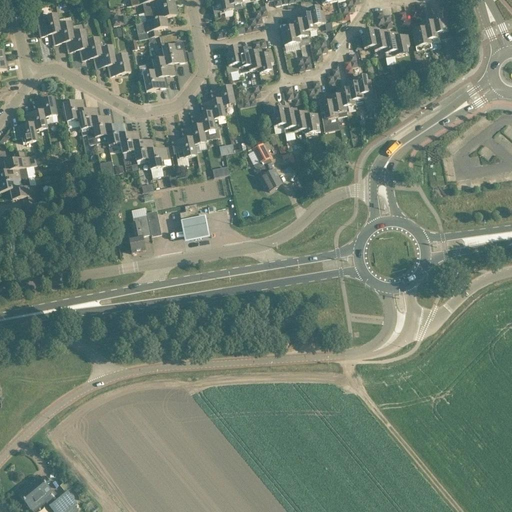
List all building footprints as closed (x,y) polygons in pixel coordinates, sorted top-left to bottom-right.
[(143,6),(145,15),(165,11),(176,9),(173,0),(168,0),(163,1),(163,2),(143,6)] [(213,9),(215,22),(221,21),(220,16),(224,15),(224,14),(234,12),(233,8),(232,1),(225,2),(225,0),(215,0),(217,8),(213,9)] [(356,0),(346,2),(347,8),(354,7),(360,6),(358,0),(356,0)] [(416,5),(418,11),(419,18),(425,16),(423,4),(416,5)] [(341,9),(343,16),(349,15),(355,13),(354,7),(347,8),(341,9)] [(165,11),(145,15),(147,24),(167,20),(167,21),(178,18),(176,9),(165,11)] [(307,12),(308,17),(309,22),(315,21),(316,28),(326,26),(323,14),(318,15),(317,10),(307,12)] [(256,20),(262,19),(268,18),(266,11),(254,14),(256,20)] [(420,24),(419,18),(418,11),(411,13),(414,25),(420,24)] [(378,26),(385,25),(384,18),(382,12),(376,14),(378,26)] [(112,22),(119,21),(117,14),(110,16),(112,22)] [(405,14),(399,15),(402,28),(408,26),(405,14)] [(350,21),(349,15),(343,16),(336,17),(338,23),(350,21)] [(317,32),(316,28),(315,21),(309,22),(308,17),(298,18),(299,23),(300,29),(306,27),(308,34),(317,32)] [(390,17),(384,18),(385,25),(386,31),(392,30),(390,17)] [(60,28),(60,27),(58,18),(37,22),(40,39),(52,37),(61,35),(60,28)] [(439,34),(440,42),(451,40),(450,33),(448,33),(446,22),(440,23),(439,18),(429,20),(430,24),(431,24),(432,29),(437,28),(439,34)] [(249,22),(250,28),(257,26),(263,25),(262,19),(256,20),(249,22)] [(147,24),(141,25),(136,26),(139,42),(148,41),(154,39),(159,38),(158,32),(169,30),(167,21),(167,20),(147,24)] [(290,25),(290,29),(292,35),(298,34),(299,40),(300,40),(301,45),(301,46),(310,44),(308,34),(306,27),(300,29),(299,23),(290,25)] [(431,42),(431,47),(441,45),(440,42),(439,34),(437,28),(432,29),(431,24),(430,24),(421,26),(422,31),(423,36),(429,34),(430,42),(431,42)] [(72,26),(60,28),(61,35),(52,37),(54,47),(66,45),(75,43),(74,36),(75,36),(73,29),(72,26)] [(87,34),(86,34),(84,26),(73,29),(75,36),(74,36),(75,43),(66,45),(68,55),(80,52),(90,50),(88,44),(89,44),(87,34)] [(258,32),(257,26),(250,28),(244,29),(246,35),(258,32)] [(285,48),(300,45),(301,45),(300,40),(299,40),(298,34),(292,35),(290,29),(281,31),(285,48)] [(114,31),(113,31),(113,32),(114,40),(123,38),(121,30),(114,31)] [(376,35),(377,35),(376,31),(363,34),(365,39),(362,40),(364,51),(374,49),(372,42),(378,41),(376,35)] [(432,50),(431,47),(431,42),(430,42),(429,34),(423,36),(422,31),(412,33),(417,54),(432,50)] [(216,35),(217,41),(229,38),(228,32),(216,35)] [(386,33),(377,35),(376,35),(378,41),(372,42),(374,49),(375,54),(384,52),(383,45),(389,43),(387,38),(386,33)] [(397,36),(387,38),(389,43),(383,45),(384,52),(386,60),(395,58),(394,54),(393,47),(399,46),(397,40),(398,40),(397,36)] [(360,38),(353,39),(356,52),(362,51),(360,38)] [(407,38),(398,40),(397,40),(399,46),(393,47),(394,54),(395,58),(408,56),(406,49),(409,48),(407,38)] [(90,50),(80,52),(82,63),(94,61),(103,59),(102,52),(100,42),(89,44),(88,44),(90,50)] [(265,42),(253,45),(254,51),(267,48),(265,42)] [(321,50),(322,56),(328,55),(325,42),(320,43),(321,50)] [(175,66),(187,64),(185,53),(183,44),(174,45),(175,48),(162,51),(164,62),(166,68),(175,66)] [(226,57),(228,68),(226,68),(227,75),(228,75),(229,75),(237,74),(237,73),(239,73),(239,71),(238,67),(237,60),(242,59),(241,53),(240,48),(230,50),(231,56),(226,57)] [(114,50),(102,52),(103,59),(94,61),(96,71),(108,68),(117,67),(116,60),(114,50)] [(322,56),(321,50),(314,51),(317,63),(323,62),(322,56)] [(239,71),(248,69),(247,63),(253,62),(251,55),(252,55),(251,51),(241,53),(242,59),(237,60),(238,67),(239,71)] [(261,53),(252,55),(251,55),(253,62),(247,63),(248,69),(248,74),(258,72),(259,72),(257,65),(263,64),(262,58),(261,53)] [(272,56),(262,58),(263,64),(257,65),(259,72),(258,72),(259,76),(270,74),(268,67),(274,66),(272,56)] [(355,56),(350,57),(352,70),(358,69),(355,56)] [(352,70),(350,57),(349,57),(350,63),(344,65),(346,77),(353,76),(352,70)] [(117,67),(108,68),(110,79),(131,75),(128,58),(116,60),(117,67)] [(309,58),(304,60),(306,72),(312,71),(309,58)] [(299,73),(306,72),(304,60),(297,61),(299,73)] [(152,64),(153,66),(155,74),(156,81),(165,78),(177,77),(175,66),(166,68),(164,62),(152,64)] [(416,65),(418,75),(424,74),(422,64),(416,65)] [(141,77),(143,77),(146,94),(168,89),(165,78),(156,81),(155,74),(153,66),(139,69),(141,77)] [(338,71),(332,72),(335,84),(341,83),(338,71)] [(335,84),(332,72),(333,78),(327,79),(330,92),(336,90),(335,84)] [(354,81),(355,85),(357,92),(362,91),(364,97),(373,96),(372,93),(370,83),(368,84),(367,78),(354,81)] [(319,83),(313,84),(316,97),(321,95),(319,83)] [(315,97),(316,97),(313,84),(314,90),(308,92),(310,104),(317,103),(315,97)] [(345,87),(346,92),(347,91),(347,92),(348,98),(354,97),(355,103),(365,102),(364,97),(362,91),(357,92),(355,85),(346,87),(345,87)] [(252,89),(253,95),(260,94),(266,92),(265,86),(252,89)] [(394,99),(402,94),(400,86),(391,88),(394,99)] [(296,107),(294,94),(293,94),(292,88),(285,90),(288,102),(294,101),(296,107)] [(211,94),(213,104),(213,105),(223,103),(224,109),(235,107),(232,89),(211,94)] [(336,94),(337,98),(338,98),(339,104),(345,103),(346,110),(346,109),(356,108),(355,103),(354,97),(348,98),(347,92),(347,91),(346,92),(337,93),(336,94)] [(299,93),(294,94),(296,107),(302,106),(299,93)] [(261,100),(260,94),(253,95),(247,96),(248,102),(255,101),(261,100)] [(339,104),(338,98),(337,98),(328,100),(329,104),(330,110),(336,109),(337,116),(338,115),(339,120),(347,118),(346,114),(347,114),(346,109),(346,110),(345,103),(339,104)] [(33,105),(35,115),(35,116),(44,114),(46,121),(47,126),(58,124),(57,118),(58,118),(54,101),(33,105)] [(248,102),(242,103),(237,104),(238,111),(256,107),(255,101),(248,102)] [(69,130),(80,128),(78,122),(79,122),(77,115),(87,113),(85,102),(64,107),(67,124),(68,124),(69,130)] [(227,120),(224,109),(223,103),(213,105),(213,104),(201,106),(203,117),(213,116),(214,122),(227,120)] [(263,105),(263,106),(265,117),(272,116),(269,104),(263,105)] [(328,122),(339,120),(338,115),(337,116),(336,109),(330,110),(329,104),(319,106),(321,116),(327,115),(328,122)] [(272,118),(274,128),(274,129),(284,127),(282,121),(288,120),(287,114),(286,109),(276,111),(277,117),(272,118)] [(90,147),(96,146),(93,130),(92,123),(101,121),(99,110),(87,113),(77,115),(79,122),(78,122),(80,128),(80,132),(82,138),(87,137),(90,147)] [(282,121),(284,127),(285,136),(295,134),(293,123),(299,122),(298,116),(297,116),(296,112),(287,114),(288,120),(282,121)] [(23,118),(25,128),(34,127),(36,134),(48,131),(47,126),(46,121),(44,114),(35,116),(35,115),(23,118)] [(307,115),(298,116),(299,122),(293,123),(295,134),(305,132),(304,126),(309,125),(308,119),(307,115)] [(218,140),(216,132),(214,122),(213,116),(203,117),(191,119),(193,130),(194,130),(203,129),(204,135),(205,135),(207,143),(218,140)] [(314,128),(319,127),(317,117),(308,119),(309,125),(304,126),(305,132),(306,137),(316,135),(314,128)] [(93,130),(96,146),(98,146),(108,144),(106,138),(107,138),(106,131),(115,129),(113,118),(101,121),(92,123),(93,130)] [(126,126),(115,129),(106,131),(107,138),(106,138),(108,144),(109,148),(120,146),(121,146),(120,139),(129,137),(126,126)] [(26,146),(36,144),(38,143),(36,134),(34,127),(25,128),(13,130),(16,141),(25,139),(26,146)] [(195,148),(207,145),(207,143),(205,135),(204,135),(203,129),(194,130),(193,130),(182,132),(184,142),(184,143),(194,141),(195,148)] [(121,146),(120,146),(122,156),(135,153),(134,147),(142,145),(140,134),(129,137),(120,139),(121,146)] [(174,156),(176,156),(177,162),(185,160),(197,158),(195,148),(194,141),(184,143),(184,142),(172,145),(174,156)] [(154,142),(142,145),(134,147),(135,153),(137,164),(149,161),(148,154),(156,153),(154,142)] [(282,187),(270,166),(272,165),(270,161),(271,160),(263,146),(253,151),(254,153),(248,156),(257,173),(256,173),(260,180),(264,188),(266,187),(269,194),(282,187)] [(149,161),(151,172),(172,167),(168,150),(156,153),(148,154),(149,161)] [(26,154),(24,154),(14,156),(15,162),(4,164),(6,174),(27,170),(34,169),(37,168),(35,159),(28,160),(26,154)] [(63,165),(64,172),(71,171),(70,164),(63,165)] [(117,176),(124,175),(124,174),(123,168),(115,169),(117,176)] [(0,185),(34,179),(36,178),(34,169),(27,170),(6,174),(0,175),(0,185)] [(0,195),(10,193),(31,189),(36,188),(34,179),(0,185),(0,195)] [(41,187),(36,188),(31,189),(10,193),(12,203),(23,201),(25,207),(37,204),(36,198),(43,197),(41,187)] [(37,204),(25,207),(26,213),(38,210),(37,204)] [(187,214),(180,215),(181,223),(199,219),(198,212),(197,212),(196,208),(186,210),(187,214)] [(129,241),(132,255),(145,252),(143,239),(151,237),(161,235),(157,214),(146,216),(145,210),(132,212),(133,221),(134,225),(131,226),(134,240),(129,241)] [(206,221),(181,226),(186,248),(211,243),(206,221)] [(36,511),(42,507),(39,503),(43,500),(52,511),(69,511),(77,505),(67,493),(55,502),(49,494),(51,492),(47,488),(41,480),(28,491),(26,489),(18,496),(24,503),(31,511),(36,511)]
